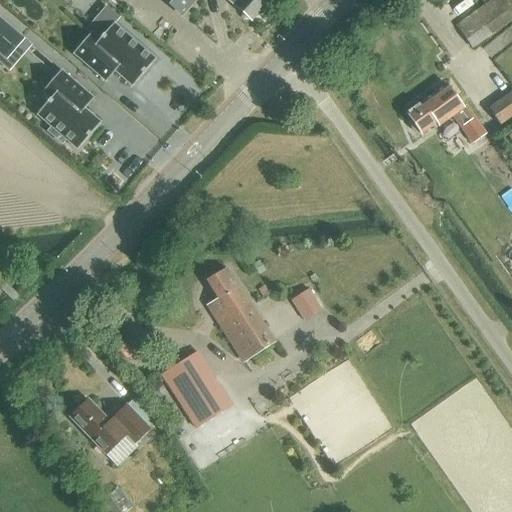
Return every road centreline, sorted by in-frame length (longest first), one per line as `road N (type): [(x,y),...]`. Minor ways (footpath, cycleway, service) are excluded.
road 1 (tertiary): [(0,342),(284,57)]
road 2 (unclassified): [(511,367),(284,57)]
